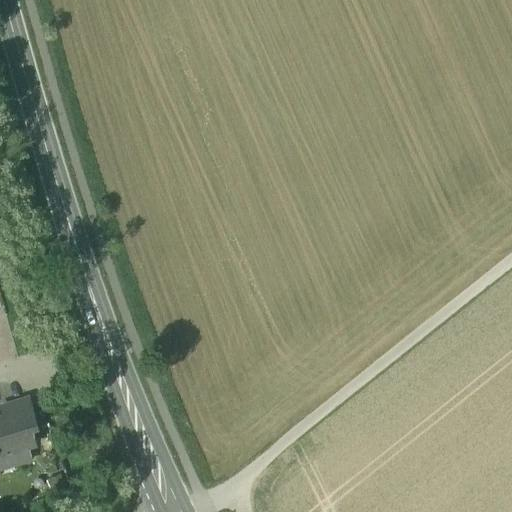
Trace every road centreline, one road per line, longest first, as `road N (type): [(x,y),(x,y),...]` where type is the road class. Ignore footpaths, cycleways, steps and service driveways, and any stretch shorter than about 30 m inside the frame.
road 1 (track): [(194,511),(247,483),(511,265)]
road 2 (tertiary): [(189,511),(60,189)]
road 3 (tertiary): [(60,189),(64,227),(121,409),(165,511)]
road 4 (tertiary): [(6,0),(60,189)]
